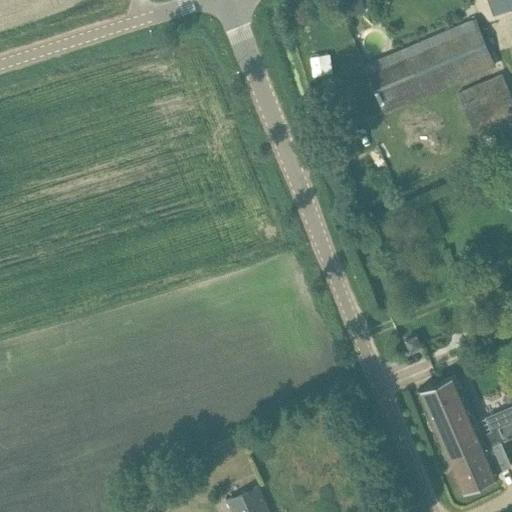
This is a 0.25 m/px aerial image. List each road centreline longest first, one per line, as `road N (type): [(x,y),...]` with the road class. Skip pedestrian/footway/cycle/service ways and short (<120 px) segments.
road 1 (unclassified): [(430,511),(225,0)]
road 2 (unclassified): [(0,64),(201,0)]
